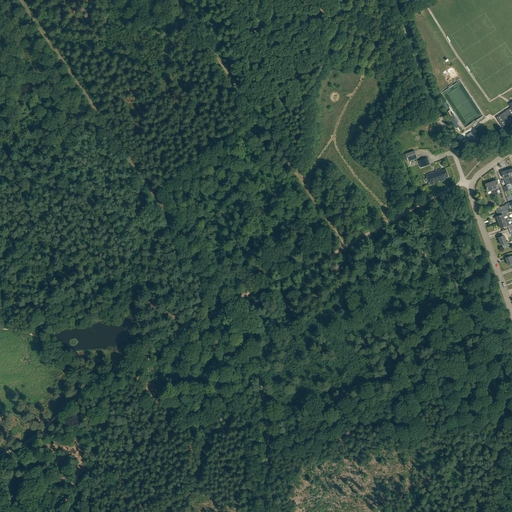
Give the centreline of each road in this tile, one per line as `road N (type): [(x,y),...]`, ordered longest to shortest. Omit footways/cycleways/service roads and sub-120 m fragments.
road 1 (track): [(178,0),(345,246)]
road 2 (track): [(153,195),(20,0)]
road 3 (residential): [(511,312),(470,194),(474,177),(511,150)]
road 4 (track): [(265,477),(264,401),(226,304)]
road 5 (track): [(117,368),(0,455)]
road 6 (track): [(345,246),(226,304)]
